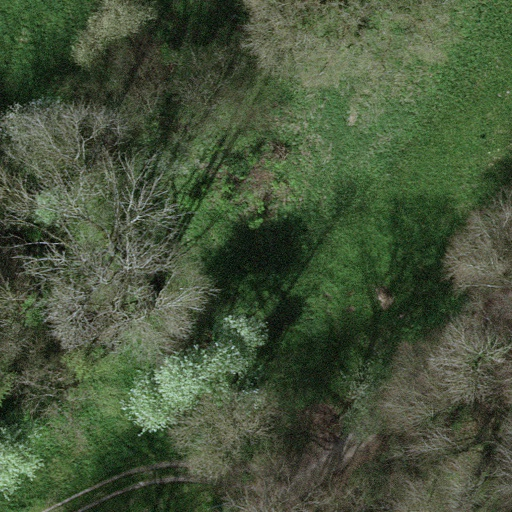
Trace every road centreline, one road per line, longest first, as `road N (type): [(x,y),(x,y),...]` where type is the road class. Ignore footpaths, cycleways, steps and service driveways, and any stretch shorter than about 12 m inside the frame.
road 1 (track): [(268,511),(511,296)]
road 2 (track): [(58,511),(161,471),(294,492)]
